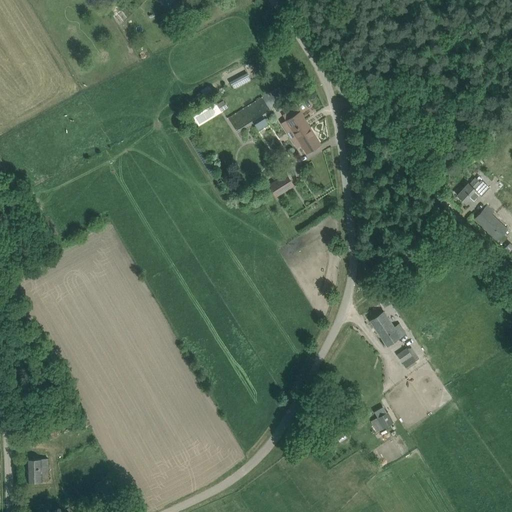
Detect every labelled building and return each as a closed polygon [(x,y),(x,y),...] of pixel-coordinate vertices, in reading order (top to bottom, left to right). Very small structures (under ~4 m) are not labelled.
[(251,79),(247,72),(230,81),(233,88),(251,79)] [(227,108),(223,100),(217,104),(222,111),(227,108)] [(283,115),(292,129),(287,132),(297,147),(301,144),(307,153),(321,144),(296,106),(283,115)] [(258,128),(268,124),(266,119),(256,123),(258,128)] [(287,174),(269,185),(277,196),(294,185),(287,174)] [(471,184),(469,183),(458,195),(467,204),(472,198),(474,200),(480,193),(475,189),(481,182),(476,178),(471,184)] [(484,209),(484,208),(475,218),(498,240),(511,226),(504,220),(501,224),(495,219),(498,215),(488,205),(484,209)] [(400,290),(404,295),(410,290),(406,285),(400,290)] [(387,346),(407,332),(400,322),(394,326),(384,311),(370,320),(387,346)] [(408,349),(407,348),(397,355),(406,367),(416,360),(412,355),(416,352),(412,347),(408,349)] [(345,403),(349,408),(353,404),(349,399),(345,403)] [(372,421),(378,432),(394,423),(388,412),(372,421)] [(50,440),(59,435),(63,433),(57,422),(45,429),(50,440)] [(28,482),(33,482),(49,481),(48,458),(27,459),(28,482)] [(86,511),(83,503),(68,510),(68,511),(86,511)]
